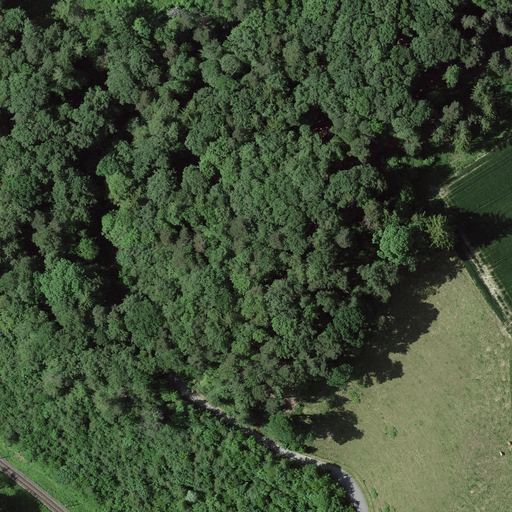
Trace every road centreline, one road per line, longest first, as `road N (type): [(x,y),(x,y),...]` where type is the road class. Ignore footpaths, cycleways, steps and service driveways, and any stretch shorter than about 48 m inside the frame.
road 1 (unclassified): [(363,511),(335,471),(192,397),(143,333),(0,210)]
road 2 (track): [(284,0),(181,82),(127,187),(113,254),(87,284)]
